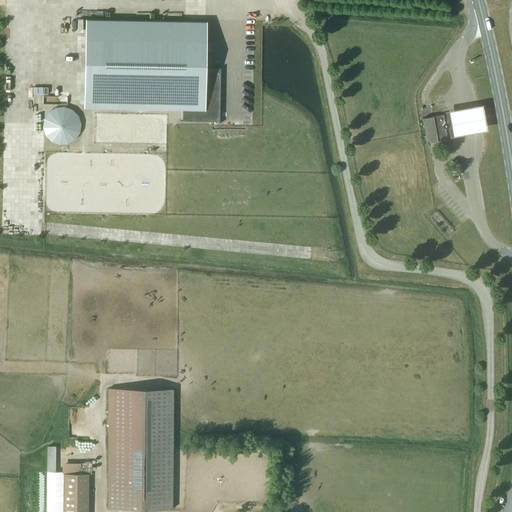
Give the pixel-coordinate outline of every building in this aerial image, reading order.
[(217,110),(220,68),(220,71),(205,70),(206,21),(86,19),(84,104),(183,105),(182,120),(180,120),(180,121),(219,122),(219,124),(220,124),(220,119),(220,110),(217,110)] [(41,113),(54,143),(85,130),(72,100),(41,113)] [(447,111),(445,112),(447,122),(449,123),(449,124),(448,126),(449,136),(451,136),(454,135),(464,133),(477,131),(481,131),(479,119),(479,118),(479,117),(477,106),(473,107),(460,109),(450,111),(447,111)] [(428,117),(422,118),(427,143),(428,143),(433,142),(437,141),(447,139),(446,134),(447,134),(446,128),(448,126),(449,124),(449,123),(447,122),(445,121),(444,114),(433,116),(428,117)] [(173,389),(109,388),(108,509),(172,509),(173,389)] [(57,469),(56,443),(47,444),(48,469),(57,469)] [(63,511),(87,511),(88,474),(64,473),(63,511)]
